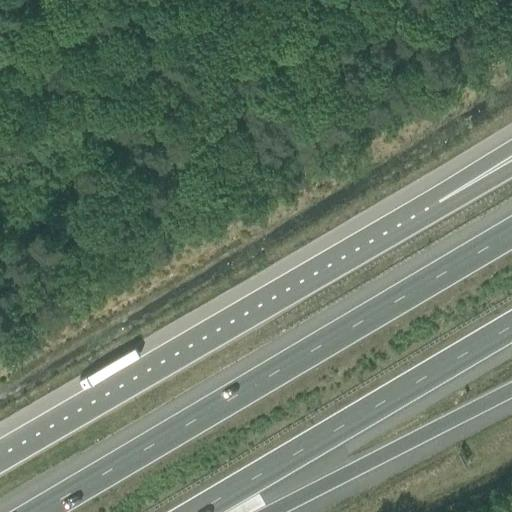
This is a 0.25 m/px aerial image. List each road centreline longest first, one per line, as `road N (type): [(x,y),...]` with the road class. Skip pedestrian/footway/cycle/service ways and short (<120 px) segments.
road 1 (motorway): [(511,229),(45,511)]
road 2 (motorway): [(440,211),(0,467)]
road 3 (motorway): [(205,511),(511,332)]
road 4 (motorway): [(273,511),(511,394)]
